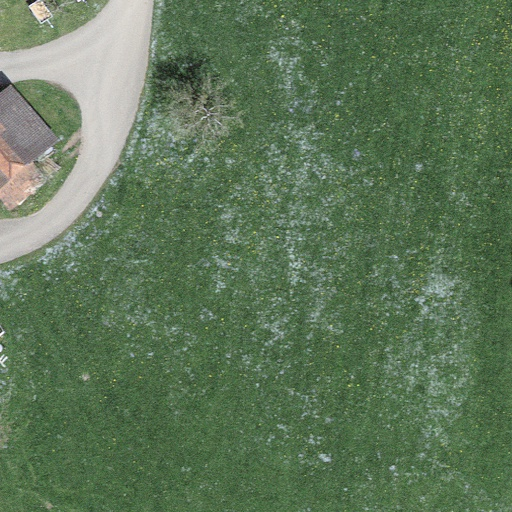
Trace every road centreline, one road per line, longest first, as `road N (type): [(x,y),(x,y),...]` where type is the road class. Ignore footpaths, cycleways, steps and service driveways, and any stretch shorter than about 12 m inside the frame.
road 1 (track): [(140,0),(127,92),(82,206),(0,262)]
road 2 (track): [(0,87),(132,53)]
